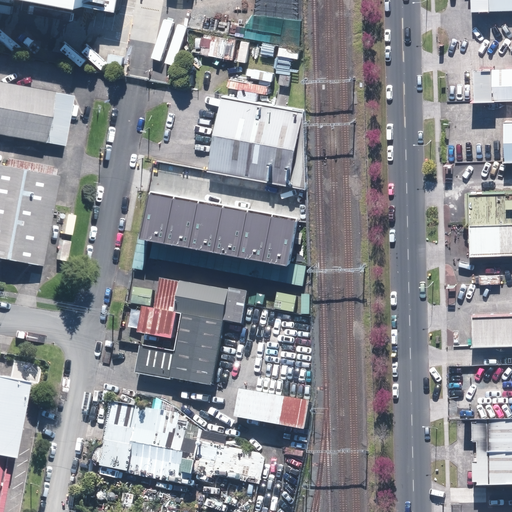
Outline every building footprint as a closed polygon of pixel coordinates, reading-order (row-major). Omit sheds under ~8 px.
[(124,11),(126,0),(99,0),(99,6),(124,11)] [(511,66),(476,68),(477,100),(511,99),(511,0),(474,0),(475,10),(511,9),(511,66)] [(36,13),(0,5),(0,40),(28,47),(36,13)] [(281,73),(280,84),(292,85),(293,74),(281,73)] [(82,97),(0,82),(0,134),(73,148),(82,97)] [(303,118),(219,103),(207,176),(303,192),(303,118)] [(56,179),(0,169),(0,262),(39,270),(56,179)] [(305,205),(162,177),(153,224),(295,251),(305,205)] [(511,190),(471,191),(472,223),(511,221),(511,190)] [(511,343),(511,221),(472,223),(473,254),(511,253),(511,311),(474,313),(475,345),(511,343)] [(178,251),(137,243),(134,260),(175,268),(178,251)] [(271,269),(213,258),(210,274),(268,285),(271,269)] [(231,297),(183,288),(178,314),(226,323),(231,297)] [(278,293),(276,311),(296,314),(299,296),(278,293)] [(314,296),(303,296),(302,315),(314,316),(314,296)] [(183,316),(150,310),(145,336),(178,342),(183,316)] [(226,326),(184,318),(172,381),(214,389),(226,326)] [(176,357),(140,350),(135,378),(171,384),(176,357)] [(0,453),(11,456),(26,380),(0,374),(0,453)] [(308,405),(244,392),(238,420),(302,433),(308,405)] [(190,423),(112,409),(100,476),(178,490),(190,423)] [(511,420),(475,422),(478,488),(511,486),(511,420)] [(0,511),(11,456),(0,453),(0,511)]
